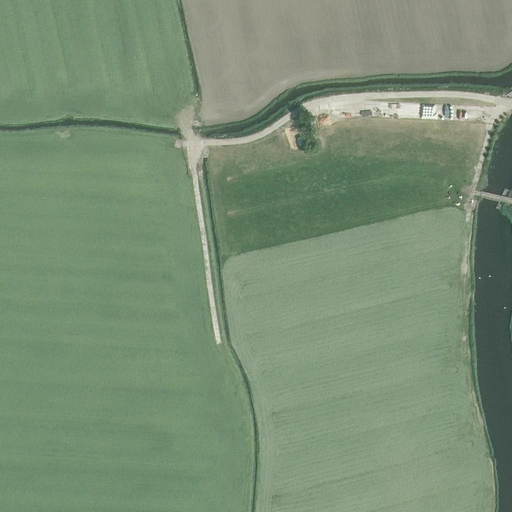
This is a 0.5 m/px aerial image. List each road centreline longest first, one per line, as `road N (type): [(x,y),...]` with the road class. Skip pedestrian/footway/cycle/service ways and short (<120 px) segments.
road 1 (track): [(190,123),(218,345),(243,410),(242,511)]
road 2 (track): [(507,102),(452,93),(336,99),(298,107),(257,136),(179,144)]
road 3 (track): [(507,102),(488,128),(467,221)]
